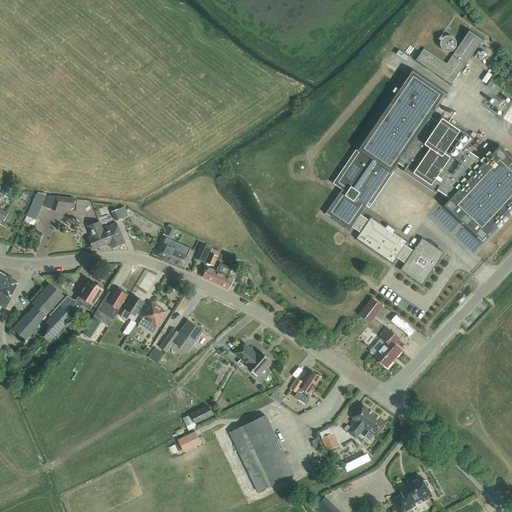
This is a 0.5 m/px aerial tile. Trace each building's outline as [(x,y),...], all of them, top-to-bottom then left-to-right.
[(468,30),(452,54),(446,64),(423,48),(415,60),(451,85),(466,63),(481,38),(468,30)] [(444,51),(448,52),(451,51),(454,48),(455,46),(455,42),(454,39),(452,36),(448,35),(444,35),(440,38),(439,41),(439,45),(441,49),(444,51)] [(478,58),(481,59),(483,59),(485,58),(487,56),(486,53),(484,51),(481,51),(479,52),(478,55),(478,58)] [(396,257),(403,262),(404,263),(399,270),(408,276),(422,286),(440,259),(439,258),(442,252),(440,251),(441,249),(421,235),(411,249),(405,245),(408,240),(393,231),(394,229),(386,224),(385,226),(369,215),(367,219),(360,214),(366,206),(368,207),(393,171),(390,169),(392,167),(395,169),(399,163),(447,197),(440,205),(481,244),(486,238),(511,210),(511,155),(498,142),(482,159),(466,149),(474,137),(440,113),(436,119),(431,116),(439,104),(446,93),(410,68),(358,143),(361,145),(359,148),(357,146),(332,182),(340,188),(326,208),(323,213),(329,216),(349,230),(352,226),(358,231),(354,238),(392,264),(396,257)] [(487,107),(500,116),(511,100),(498,91),(494,97),(486,91),(483,96),(491,102),(487,107)] [(3,186),(0,192),(0,193),(7,197),(11,190),(3,186)] [(55,196),(51,210),(55,211),(58,211),(59,211),(60,207),(60,206),(73,208),(74,199),(74,198),(55,196)] [(116,220),(121,218),(127,216),(124,206),(117,209),(112,211),(116,220)] [(103,228),(102,228),(99,220),(87,226),(90,236),(88,237),(93,249),(109,242),(110,242),(105,230),(104,231),(103,228)] [(116,222),(103,228),(104,231),(105,230),(110,242),(109,242),(111,247),(124,242),(116,222)] [(184,270),(191,255),(193,252),(164,236),(161,241),(158,249),(160,250),(158,254),(166,258),(165,260),(184,270)] [(204,245),(197,259),(204,262),(211,248),(204,245)] [(209,253),(205,262),(214,266),(218,256),(210,253),(209,253)] [(202,276),(228,289),(233,278),(228,276),(232,268),(219,263),(215,271),(207,266),(202,276)] [(0,295),(4,289),(2,288),(8,277),(1,273),(0,274),(0,295)] [(18,282),(9,277),(8,277),(2,288),(4,289),(0,295),(0,304),(5,308),(12,297),(10,296),(18,282)] [(47,322),(50,325),(47,329),(47,333),(44,336),(49,341),(72,318),(81,305),(90,310),(103,288),(89,280),(76,301),(71,301),(65,311),(60,307),(47,322)] [(35,306),(46,315),(63,296),(50,284),(33,303),(35,306)] [(108,295),(100,308),(98,310),(111,318),(113,315),(114,316),(128,295),(117,288),(111,297),(108,295)] [(144,302),(134,295),(121,315),(127,319),(131,313),(135,316),(144,302)] [(357,311),(368,320),(382,305),(372,296),(357,311)] [(139,324),(148,329),(152,322),(157,325),(165,311),(152,303),(143,316),(144,317),(139,324)] [(37,324),(46,315),(35,306),(27,315),(26,314),(13,329),(25,340),(38,325),(37,324)] [(381,322),(386,316),(382,311),(376,318),(381,322)] [(101,320),(92,314),(80,332),(89,338),(101,320)] [(397,324),(406,333),(412,328),(403,319),(397,324)] [(131,320),(123,333),(127,336),(128,335),(134,325),(135,323),(131,320)] [(187,352),(202,331),(187,320),(177,335),(171,331),(160,347),(167,351),(173,342),(187,352)] [(134,325),(128,335),(132,338),(139,328),(134,325)] [(385,341),(384,343),(379,338),(369,350),(369,352),(373,355),(384,365),(393,356),(394,356),(399,350),(393,344),(398,338),(386,327),(379,335),(385,341)] [(257,375),(270,360),(258,348),(255,352),(243,341),(234,352),(245,362),(244,363),(257,375)] [(156,363),(156,362),(163,353),(154,346),(147,356),(156,363)] [(20,359),(15,350),(10,352),(15,362),(20,359)] [(296,379),(290,389),(296,393),(294,397),(305,404),(311,395),(309,394),(320,377),(311,371),(304,383),(296,379)] [(190,413),(195,423),(213,414),(208,404),(190,413)] [(376,436),(386,423),(362,405),(352,418),(355,421),(347,431),(356,439),(365,428),(376,436)] [(182,418),(185,426),(193,422),(190,414),(182,418)] [(265,415),(229,432),(258,491),(294,474),(265,415)] [(176,439),(178,442),(182,451),(200,443),(195,431),(176,439)] [(338,446),(332,433),(320,438),(326,451),(338,446)] [(174,443),(167,445),(171,455),(177,453),(174,443)] [(407,503),(429,492),(426,486),(427,485),(425,480),(423,480),(420,474),(410,478),(398,483),(402,492),(391,498),(398,511),(409,506),(407,503)] [(339,511),(324,496),(312,507),(317,511),(339,511)]
